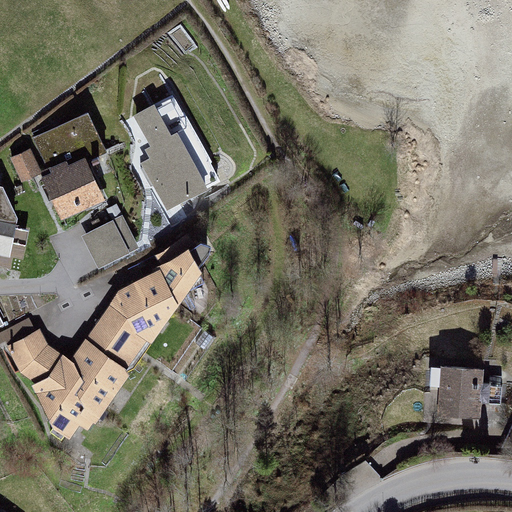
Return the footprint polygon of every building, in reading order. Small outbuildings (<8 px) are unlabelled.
[(179,133),(173,137),(156,107),(138,118),(155,147),(148,151),(154,160),(143,166),(171,214),(213,190),(184,142),(179,133)] [(51,178),(44,181),(65,223),(110,201),(91,162),(110,153),(92,116),(34,145),(51,178)] [(32,149),(12,158),(25,187),(45,177),(32,149)] [(0,271),(10,274),(13,262),(27,265),(34,232),(20,229),(22,221),(6,190),(0,188),(0,271)] [(126,220),(86,240),(102,272),(142,252),(126,220)] [(162,266),(158,276),(173,302),(208,252),(201,240),(195,244),(187,233),(165,249),(156,254),(162,266)] [(154,328),(173,302),(158,276),(146,283),(142,288),(140,286),(132,290),(124,285),(119,289),(121,294),(102,321),(144,352),(158,331),(154,328)] [(133,367),(144,352),(102,321),(72,364),(89,398),(84,405),(94,413),(123,372),(133,367)] [(69,428),(84,405),(89,398),(72,364),(45,346),(37,331),(8,346),(21,369),(39,383),(38,383),(57,420),(69,428)] [(488,373),(445,371),(443,417),(486,419),(488,373)]
